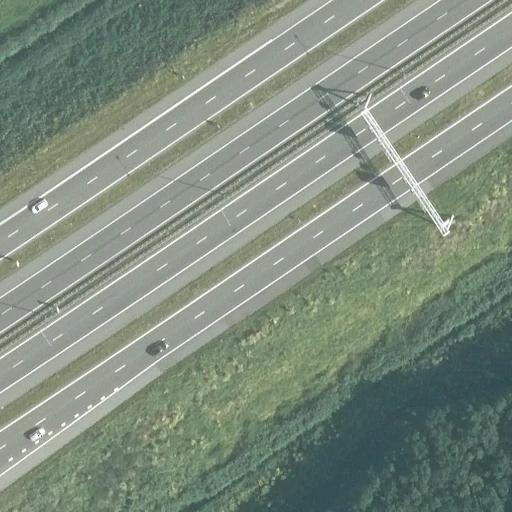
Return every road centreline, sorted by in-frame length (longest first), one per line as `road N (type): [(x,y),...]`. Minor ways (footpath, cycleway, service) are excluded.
road 1 (motorway): [(0,441),(511,96)]
road 2 (motorway): [(0,370),(511,27)]
road 3 (motorway): [(465,0),(0,310)]
road 4 (motorway): [(356,0),(0,241)]
